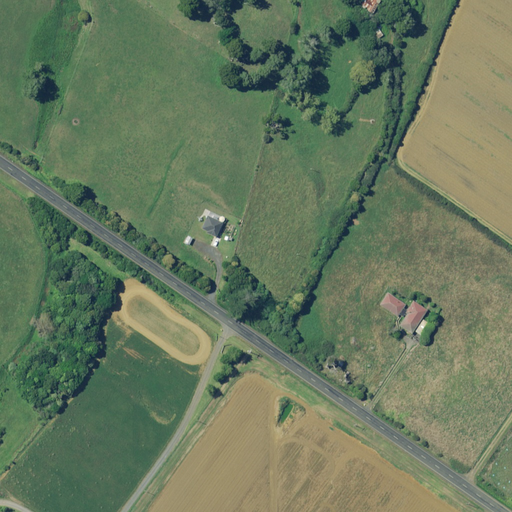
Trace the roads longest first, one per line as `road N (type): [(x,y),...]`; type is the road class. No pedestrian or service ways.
road 1 (unclassified): [(0,162),(500,511)]
road 2 (unknown): [(122,511),(187,413),(228,321)]
